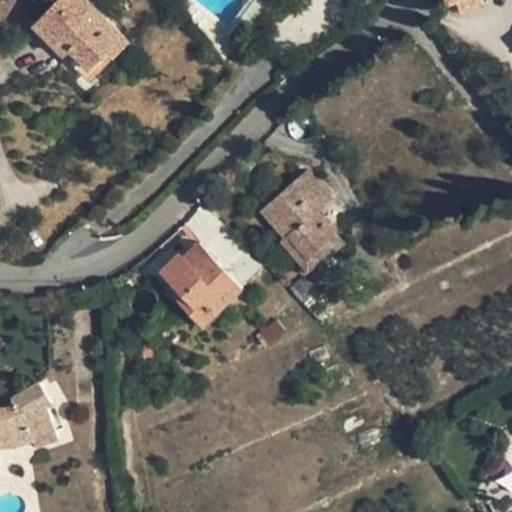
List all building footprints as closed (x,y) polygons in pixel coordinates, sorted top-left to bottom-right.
[(61,0),(37,25),(65,52),(71,46),(90,66),(109,46),(115,52),(127,40),(86,0),(61,0)] [(485,3),(483,0),(459,0),(456,1),(461,13),(485,3)] [(115,52),(109,46),(90,66),(83,72),(90,78),(115,52)] [(308,170),(262,211),(286,237),(289,235),(309,257),(317,250),(325,259),(344,241),(318,212),(332,199),(308,170)] [(281,241),(301,264),(309,257),(289,235),(286,237),(281,241)] [(244,287),(199,241),(184,256),(180,252),(161,270),(183,294),(179,298),(206,325),(244,287)] [(309,273),(325,259),(317,250),(309,257),(301,264),(309,273)] [(138,382),(155,381),(151,339),(134,341),(138,382)] [(0,446),(15,446),(34,439),(36,446),(60,438),(49,405),(54,402),(41,381),(13,397),(14,404),(7,407),(0,407),(0,446)] [(469,409),(465,401),(451,408),(455,416),(469,409)]
